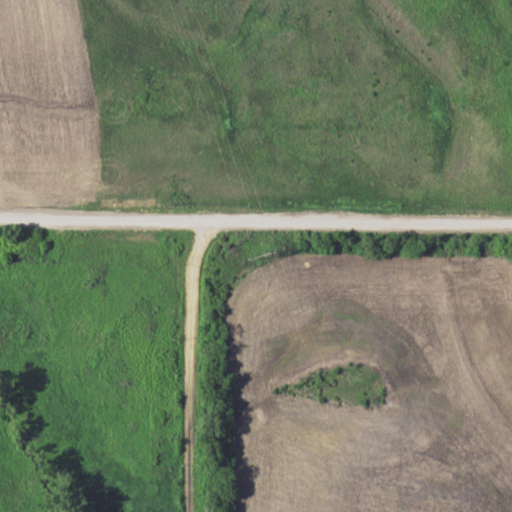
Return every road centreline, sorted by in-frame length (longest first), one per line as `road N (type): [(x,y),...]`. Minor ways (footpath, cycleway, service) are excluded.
road 1 (residential): [(511,220),(0,219)]
road 2 (residential): [(198,511),(203,222)]
